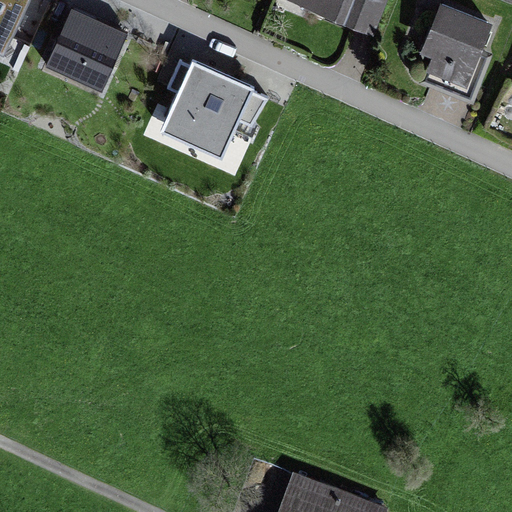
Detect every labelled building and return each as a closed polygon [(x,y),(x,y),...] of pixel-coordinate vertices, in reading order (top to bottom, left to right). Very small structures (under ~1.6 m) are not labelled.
[(0,0),(0,48),(1,49),(24,0),(0,0)] [(391,0),(288,0),(288,1),(376,37),(391,0)] [(72,5),(48,59),(101,82),(125,28),(72,5)] [(493,35),(445,17),(429,60),(438,63),(434,71),(474,86),(493,35)] [(190,54),(153,131),(221,163),(257,86),(190,54)] [(380,511),(383,503),(292,471),(277,511),(380,511)]
